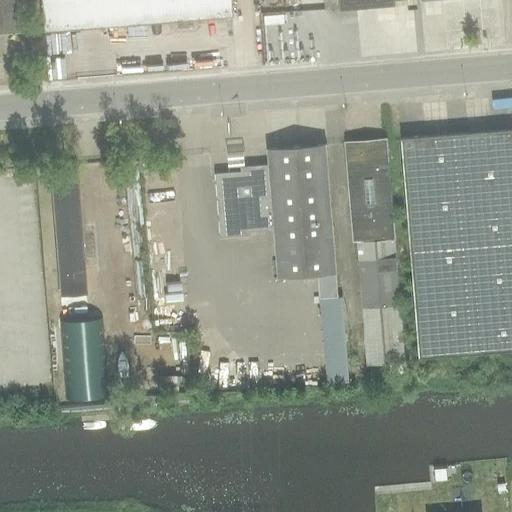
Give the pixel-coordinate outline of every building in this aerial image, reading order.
[(0,0),(0,34),(19,32),(16,0),(0,0)] [(40,0),(43,31),(232,15),(230,0),(40,0)] [(395,2),(395,0),(325,0),(326,8),(395,2)] [(511,350),(511,129),(402,138),(420,357),(511,350)] [(405,361),(393,225),(387,139),(347,143),(354,240),(358,239),(368,364),(405,361)] [(216,173),(220,225),(221,237),(250,235),(249,232),(275,229),(279,277),(319,274),(321,298),(338,296),(336,272),(337,272),(327,144),(268,149),(269,164),(241,167),(242,171),(216,173)] [(86,293),(80,225),(76,165),(51,167),(61,295),(86,293)] [(67,400),(109,396),(103,318),(61,321),(67,400)] [(506,482),(498,483),(499,490),(507,490),(506,482)]
